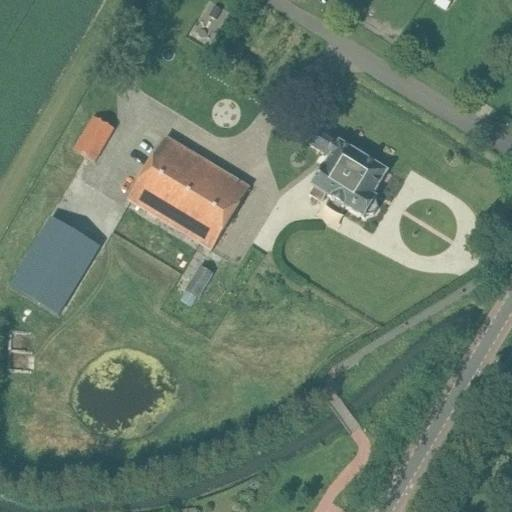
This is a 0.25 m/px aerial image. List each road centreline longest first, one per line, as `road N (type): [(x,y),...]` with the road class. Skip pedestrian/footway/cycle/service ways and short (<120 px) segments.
road 1 (tertiary): [(387,511),(511,297)]
road 2 (residential): [(350,53),(511,151)]
